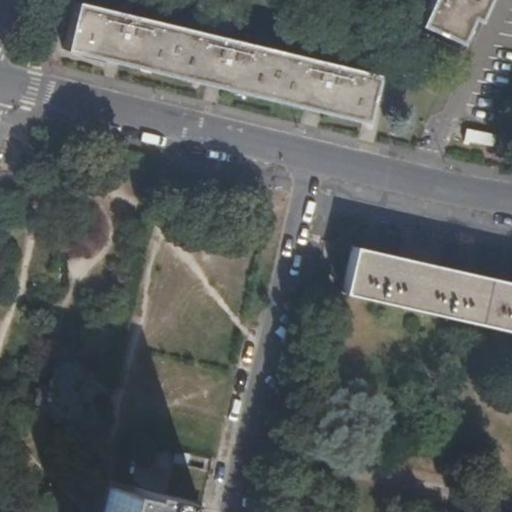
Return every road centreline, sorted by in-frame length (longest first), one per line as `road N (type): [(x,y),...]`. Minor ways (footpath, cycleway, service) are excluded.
road 1 (residential): [(312,155),(234,511)]
road 2 (tertiary): [(3,79),(312,155)]
road 3 (residential): [(412,180),(502,0)]
